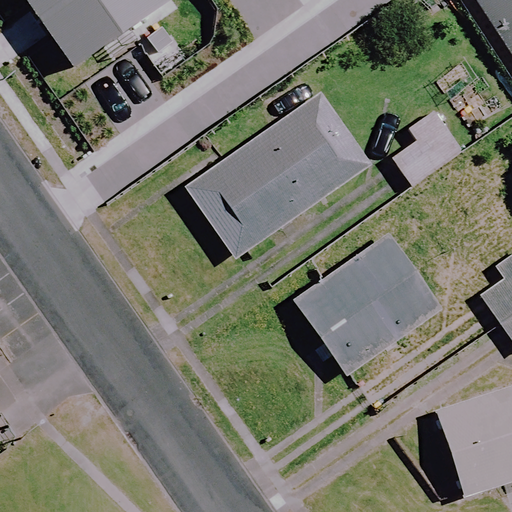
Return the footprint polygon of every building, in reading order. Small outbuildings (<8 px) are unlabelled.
[(279,16),(263,0),(188,0),(142,42),(158,59),(137,78),(171,115),(279,16)] [(374,21),(360,0),(309,0),(293,11),(322,55),(374,21)] [(511,0),(469,0),(511,67),(511,0)] [(364,171),(314,99),(180,193),(230,265),(364,171)] [(458,156),(440,130),(389,166),(407,192),(458,156)] [(437,314),(384,239),(289,306),(342,381),(437,314)] [(511,257),(490,270),(501,288),(486,296),(511,342),(511,257)] [(511,486),(511,392),(432,418),(460,503),(511,486)]
